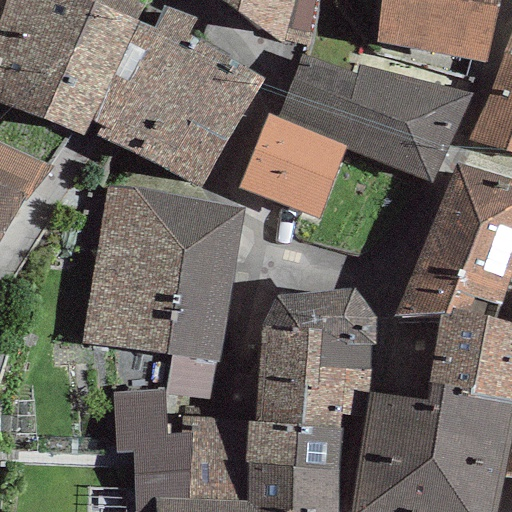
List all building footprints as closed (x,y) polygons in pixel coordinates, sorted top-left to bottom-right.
[(4,0),(0,14),(0,18),(117,65),(136,21),(143,5),(133,0),(4,0)] [(292,0),(219,0),(283,43),(292,0)] [(380,0),(374,42),(486,64),(499,0),(380,0)] [(94,136),(199,188),(263,78),(224,59),(226,56),(198,41),(192,51),(181,47),(196,18),(164,6),(153,30),(145,25),(136,21),(117,65),(89,121),(95,123),(99,126),(94,136)] [(0,18),(0,104),(81,135),(89,121),(117,65),(0,18)] [(511,25),(502,53),(511,56),(511,25)] [(511,56),(502,53),(466,140),(511,153),(511,56)] [(301,56),(276,118),(346,148),(431,184),(471,94),(358,65),(355,74),(301,56)] [(276,118),(267,114),(236,189),(318,220),(346,148),(276,118)] [(49,168),(0,144),(0,240),(22,202),(26,205),(49,168)] [(511,266),(511,180),(454,163),(392,317),(439,316),(449,315),(451,306),(493,319),(511,266)] [(243,208),(107,186),(80,344),(171,357),(214,363),(218,363),(243,208)] [(259,327),(254,421),(338,429),(339,414),(350,416),(352,391),(365,391),(369,345),(374,345),(375,318),(354,289),(276,296),(259,327)] [(511,324),(493,319),(451,306),(449,315),(439,316),(426,383),(466,389),(466,396),(511,402),(511,324)] [(214,363),(171,357),(165,394),(207,401),(214,363)] [(425,401),(369,393),(348,511),(495,511),(502,479),(511,431),(511,402),(466,396),(466,389),(426,383),(425,401)] [(164,389),(111,392),(114,454),(131,453),(133,511),(143,511),(154,511),(153,500),(187,500),(189,433),(180,434),(166,435),(164,389)] [(254,421),(247,421),(181,416),(180,434),(189,433),(187,500),(337,507),(342,429),(338,429),(254,421)] [(511,431),(502,479),(511,479),(511,431)] [(337,511),(337,507),(187,500),(153,500),(154,511),(153,511),(337,511)]
